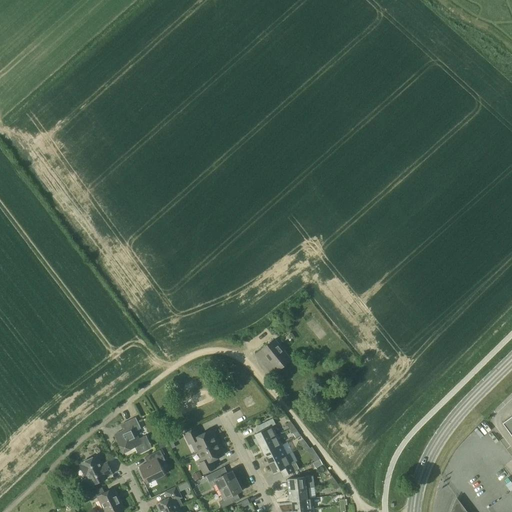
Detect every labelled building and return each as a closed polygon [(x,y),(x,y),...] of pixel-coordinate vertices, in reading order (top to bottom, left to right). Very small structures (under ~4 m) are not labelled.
[(274,339),(256,354),(266,366),(272,374),(277,370),(291,359),(274,339)] [(511,434),(511,416),(503,423),(511,434)] [(135,447),(139,454),(152,447),(146,435),(139,438),(136,432),(141,429),(136,417),(124,423),(127,429),(114,435),(123,453),(135,447)] [(276,423),(273,418),(259,425),(262,431),(254,435),(255,437),(253,439),(256,446),(259,444),(278,435),(273,425),(276,423)] [(291,421),(286,424),(290,429),(294,426),(291,421)] [(289,430),(293,436),(299,432),(294,426),(290,429),(289,430)] [(200,435),(196,428),(184,433),(190,444),(195,442),(200,451),(217,443),(213,436),(215,435),(212,430),(200,435)] [(264,454),(272,450),(282,445),(278,435),(259,444),(264,454)] [(220,450),(217,443),(200,451),(204,461),(199,464),(204,474),(216,468),(212,461),(224,455),(222,449),(220,450)] [(269,464),(287,454),(282,445),(272,450),(264,454),(269,464)] [(147,483),(165,474),(159,462),(165,460),(160,449),(148,455),(151,462),(139,467),(147,483)] [(269,464),(272,470),(274,474),(280,470),(283,476),(282,476),(283,477),(299,469),(295,462),(292,464),(287,454),(269,464)] [(101,466),(96,456),(82,462),(83,464),(80,465),(85,475),(88,474),(93,485),(107,478),(106,476),(113,473),(107,463),(101,466)] [(320,459),(313,462),(316,468),(323,464),(320,459)] [(220,477),(217,470),(206,476),(209,482),(215,479),(220,489),(237,481),(232,471),(220,477)] [(199,471),(192,474),(195,480),(202,476),(199,471)] [(289,490),(309,488),(308,477),(287,479),(289,490)] [(221,496),(223,500),(219,502),(222,508),(233,503),(230,497),(242,491),(237,481),(220,489),(223,495),(221,496)] [(170,497),(162,501),(157,504),(160,511),(169,511),(179,507),(183,505),(180,499),(183,498),(177,486),(166,491),(167,491),(170,497)] [(105,493),(98,496),(104,509),(102,511),(119,511),(124,510),(114,488),(105,493)] [(310,498),(309,488),(289,490),(290,501),(312,498),(310,498)] [(97,497),(94,491),(80,498),(83,504),(97,497)] [(314,509),(312,498),(290,501),(292,501),(294,511),(314,509)] [(468,511),(457,498),(455,503),(453,506),(453,508),(452,511),(451,511),(468,511)]
